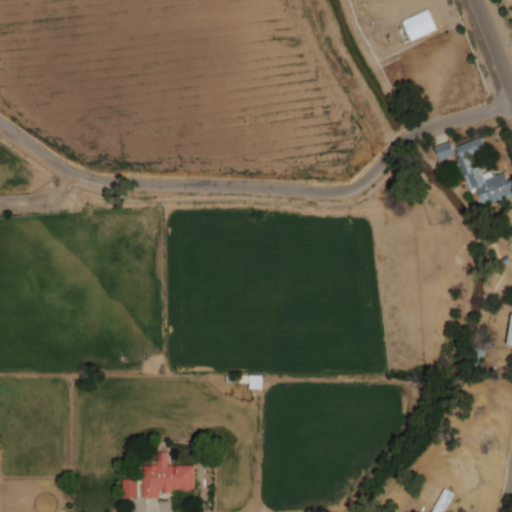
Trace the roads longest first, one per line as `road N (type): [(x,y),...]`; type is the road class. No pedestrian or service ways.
road 1 (residential): [(511,106),(430,128),(403,142),(362,186),(322,193),(104,182),(64,167),(0,122)]
road 2 (tertiary): [(480,0),(511,82),(510,511)]
